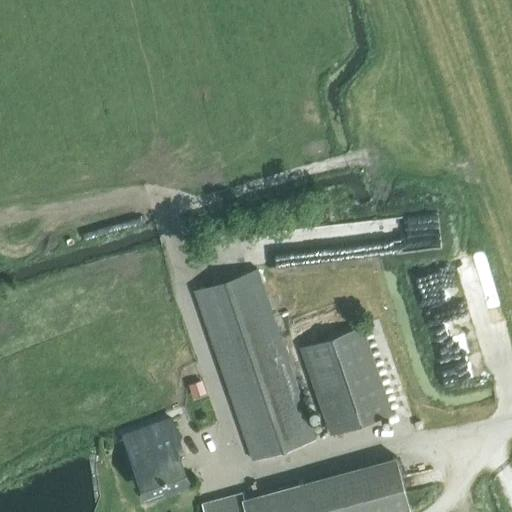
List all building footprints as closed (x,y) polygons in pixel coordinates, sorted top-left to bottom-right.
[(487,304),(501,300),(488,260),(475,264),(487,304)] [(253,459),(316,438),(257,267),(194,289),(253,459)] [(392,412),(362,325),(301,346),(331,434),(392,412)] [(206,389),(202,377),(190,381),(195,393),(206,389)] [(173,420),(173,418),(125,436),(133,458),(138,456),(146,476),(140,478),(142,483),(158,477),(159,481),(162,480),(166,491),(189,483),(175,443),(180,441),(172,420),(173,420)] [(419,474),(408,476),(414,500),(425,498),(419,474)] [(334,511),(324,476),(248,498),(244,490),(205,504),(206,511),(334,511)]
